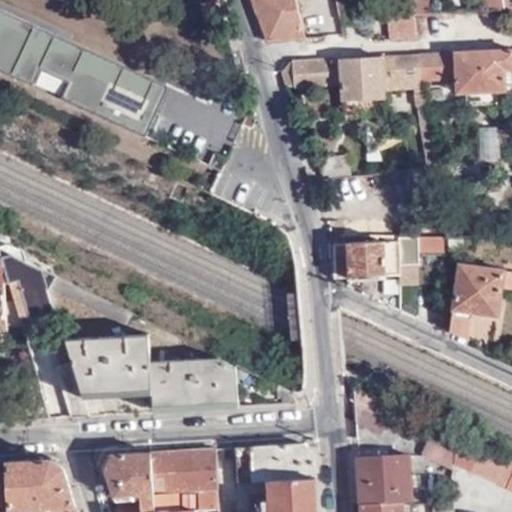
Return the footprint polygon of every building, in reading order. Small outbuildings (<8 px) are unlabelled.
[(207,23),(225,17),(220,0),(210,0),(201,3),(207,23)] [(295,0),(252,0),(267,40),(305,37),(302,25),(295,0)] [(352,0),(336,0),(340,19),(354,17),(352,0)] [(428,0),(413,0),(413,3),(415,14),(431,13),(428,0)] [(501,0),(484,0),(486,10),(503,9),(501,0)] [(511,0),(501,0),(503,9),(511,8),(511,0)] [(415,14),(413,3),(392,6),(394,15),(389,15),(391,39),(418,38),(415,14)] [(302,25),(305,37),(329,35),(328,24),(302,25)] [(511,68),(511,48),(420,53),(424,79),(457,79),(458,93),(506,90),(506,69),(511,68)] [(343,99),(382,97),(382,91),(416,89),(428,166),(438,165),(431,126),(429,106),(424,79),(420,53),(290,60),(282,72),(285,86),(342,83),(343,99)] [(499,159),(498,127),(477,128),(478,160),(499,159)] [(324,175),(348,174),(347,158),(323,159),(324,175)] [(428,166),(401,170),(407,207),(444,204),(438,165),(428,166)] [(372,240),(333,240),(335,280),(400,280),(402,269),(418,269),(419,252),(445,253),(446,236),(372,236),(372,240)] [(8,243),(0,246),(0,247),(10,282),(15,302),(21,319),(53,309),(47,289),(53,283),(58,275),(29,260),(25,250),(8,243)] [(0,247),(0,346),(9,346),(5,283),(10,282),(0,247)] [(503,287),(506,270),(460,261),(450,329),(468,338),(472,310),(499,314),(503,287)] [(511,270),(506,270),(503,287),(511,287),(511,270)] [(135,312),(58,275),(53,283),(130,320),(135,312)] [(413,296),(404,315),(428,326),(437,308),(413,296)] [(240,401),(238,364),(221,355),(152,358),(151,334),(65,338),(74,364),(84,397),(154,393),(155,406),(240,401)] [(73,417),(91,416),(84,397),(74,364),(57,370),(73,417)] [(53,418),(42,383),(19,385),(30,420),(53,418)] [(384,414),(390,402),(356,386),(358,422),(381,434),(390,418),(384,414)] [(460,437),(431,424),(425,436),(430,439),(423,454),(456,471),(460,437)] [(304,444),(239,447),(241,482),(271,480),(271,511),(319,511),(317,479),(314,452),(304,444)] [(511,460),(483,447),(473,471),(511,490),(511,460)] [(221,509),(220,448),(155,451),(157,511),(182,510),(181,489),(203,488),(203,510),(221,509)] [(137,511),(157,511),(155,451),(116,453),(107,466),(115,494),(143,493),(143,503),(118,504),(120,511),(137,511)] [(409,455),(360,458),(362,505),(403,504),(412,504),(409,455)] [(56,459),(8,462),(11,511),(79,511),(67,468),(56,459)]
